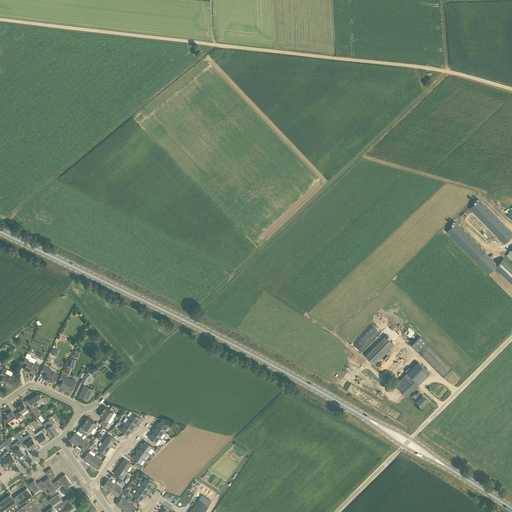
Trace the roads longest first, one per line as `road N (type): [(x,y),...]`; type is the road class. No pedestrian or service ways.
road 1 (primary): [(367,419),(0,232)]
road 2 (track): [(446,70),(201,304)]
road 3 (track): [(511,89),(446,70),(214,44)]
road 4 (track): [(214,44),(19,207)]
road 5 (track): [(214,44),(0,18)]
road 6 (unclassified): [(411,438),(511,337)]
